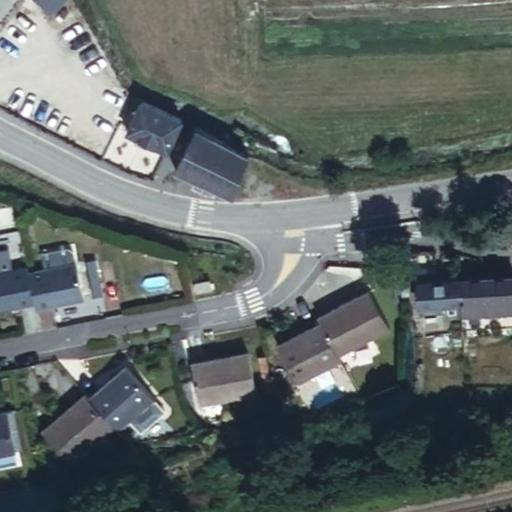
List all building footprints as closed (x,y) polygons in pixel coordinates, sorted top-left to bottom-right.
[(64,0),(34,0),(52,15),(64,0)] [(171,135),(177,122),(138,102),(126,125),(165,145),(171,135)] [(214,196),(236,148),(194,125),(171,175),(214,196)] [(179,152),(184,142),(171,135),(165,145),(179,152)] [(265,194),(278,165),(236,148),(214,196),(227,204),(245,204),(252,189),(265,194)] [(6,277),(11,313),(59,306),(52,254),(20,258),(23,275),(6,277)] [(95,259),(83,262),(93,297),(104,293),(95,259)] [(0,310),(10,309),(1,273),(0,273),(0,310)] [(511,282),(422,283),(422,308),(462,308),(462,315),(511,314),(511,282)] [(190,297),(189,286),(175,286),(175,298),(190,297)] [(393,331),(375,293),(322,319),(325,325),(340,356),(393,331)] [(340,356),(325,325),(280,346),(300,387),(345,365),(340,356)] [(250,353),(192,364),(200,408),(258,397),(250,353)] [(146,411),(116,376),(81,407),(110,441),(146,411)] [(59,474),(102,437),(108,444),(110,441),(81,407),(76,401),(30,441),(59,474)]
